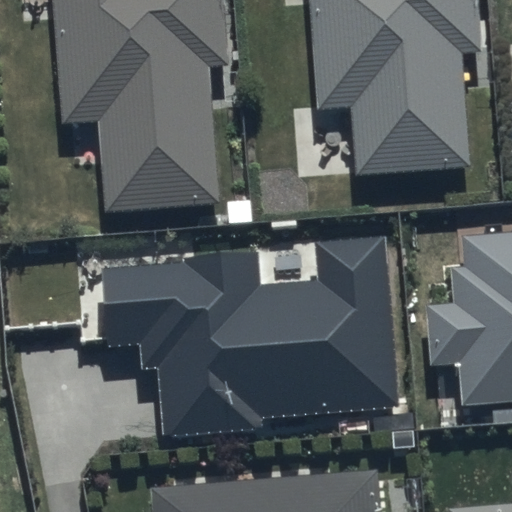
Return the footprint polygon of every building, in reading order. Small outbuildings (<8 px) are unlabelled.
[(55,0),(67,132),(103,129),(111,226),(226,216),(214,80),(230,78),(223,0),(55,0)] [(310,0),(319,125),(354,123),(359,188),(474,180),(466,65),(482,64),(477,0),(310,0)] [(511,243),(466,247),(468,280),(454,281),(457,316),(429,318),(433,377),(461,375),(464,420),(511,416),(511,243)] [(263,269),(108,281),(113,354),(145,351),(147,379),(161,378),(167,450),(264,442),(263,430),(403,420),(390,246),(315,252),(318,290),(265,294),(263,269)] [(379,511),(377,484),(154,502),(155,511),(379,511)]
